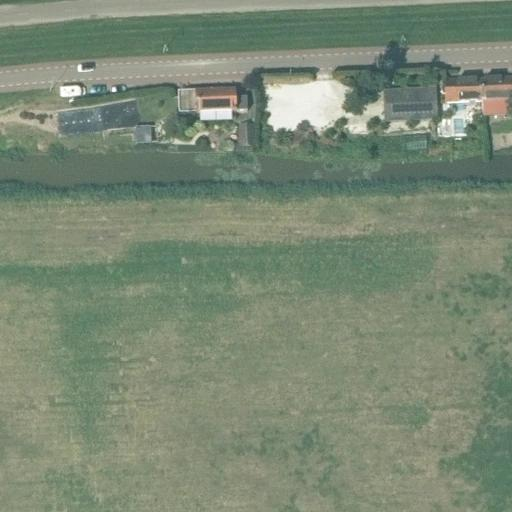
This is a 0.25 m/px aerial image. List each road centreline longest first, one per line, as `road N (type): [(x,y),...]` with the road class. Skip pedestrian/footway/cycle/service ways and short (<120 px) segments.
road 1 (tertiary): [(0,82),(511,55)]
road 2 (unclassified): [(0,16),(304,0)]
road 3 (track): [(0,116),(142,71)]
